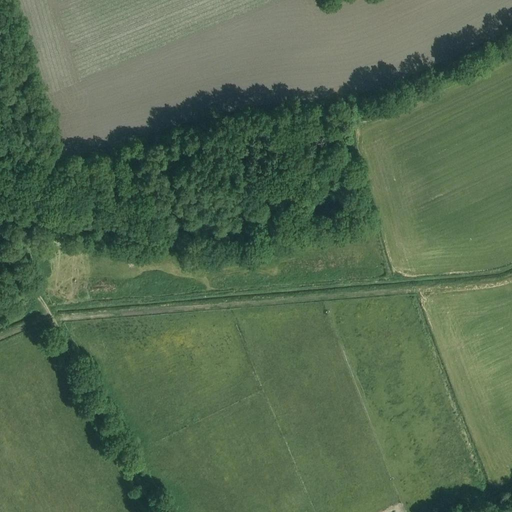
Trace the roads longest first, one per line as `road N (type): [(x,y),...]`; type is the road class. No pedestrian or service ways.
road 1 (track): [(511,49),(350,126),(283,195),(254,209),(179,214),(0,201)]
road 2 (track): [(0,228),(153,511)]
